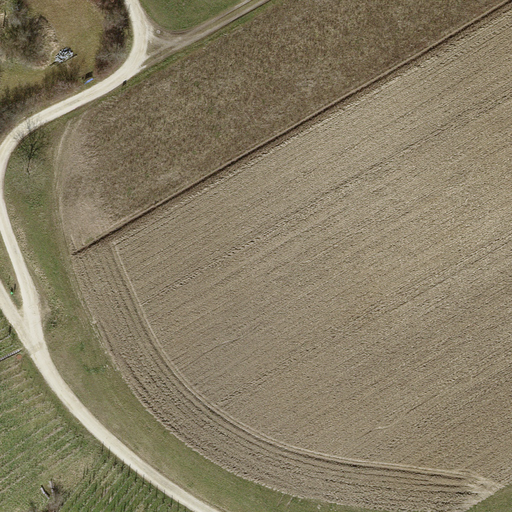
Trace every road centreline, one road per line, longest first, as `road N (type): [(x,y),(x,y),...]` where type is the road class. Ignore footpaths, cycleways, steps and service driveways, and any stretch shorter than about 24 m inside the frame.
road 1 (track): [(33,343),(108,437),(211,511)]
road 2 (track): [(0,153),(24,129),(152,58)]
road 3 (track): [(33,343),(33,303),(0,210)]
road 4 (track): [(152,58),(260,0)]
